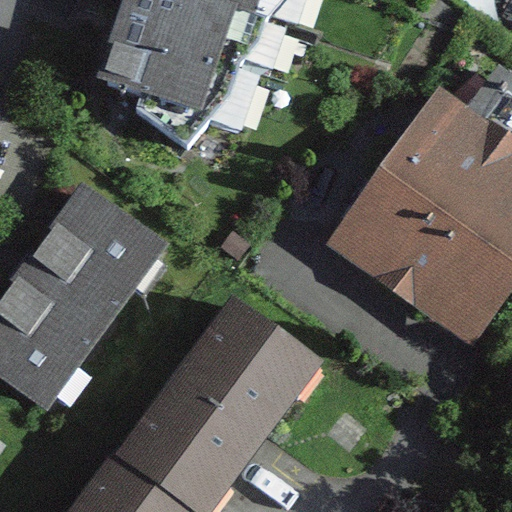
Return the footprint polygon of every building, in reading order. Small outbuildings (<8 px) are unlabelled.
[(122,0),(113,28),(237,70),(255,50),(265,20),(206,0),(122,0)] [(206,0),(265,20),(283,0),(206,0)] [(140,93),(135,108),(184,150),(226,103),(237,70),(113,28),(96,78),(140,93)] [(511,73),(498,63),(466,107),(440,87),(325,244),(471,350),(511,293),(511,73)] [(143,300),(168,264),(158,257),(167,244),(79,182),(0,293),(0,379),(47,413),(55,403),(65,410),(90,375),(80,367),(133,293),(143,300)] [(239,262),(253,242),(233,228),(219,248),(239,262)] [(215,511),(324,362),(232,295),(113,457),(188,511),(215,511)] [(188,511),(113,457),(110,455),(68,511),(188,511)]
